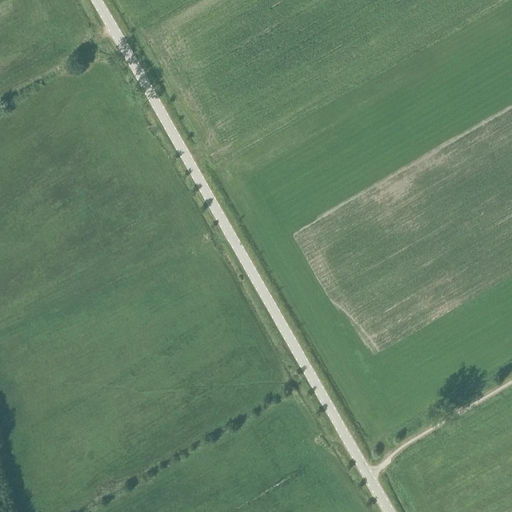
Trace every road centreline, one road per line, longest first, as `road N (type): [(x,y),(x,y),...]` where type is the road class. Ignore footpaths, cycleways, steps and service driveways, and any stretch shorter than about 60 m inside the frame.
road 1 (tertiary): [(367,474),(97,0)]
road 2 (track): [(511,376),(395,447),(385,462)]
road 3 (track): [(118,34),(0,100)]
